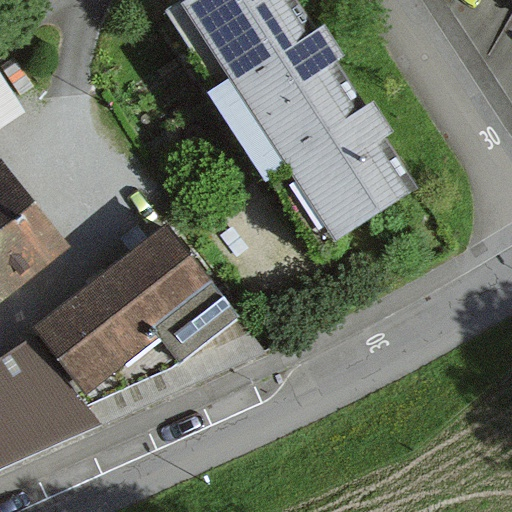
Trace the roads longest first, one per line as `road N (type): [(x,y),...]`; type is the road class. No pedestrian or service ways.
road 1 (residential): [(63,511),(278,413),(511,283)]
road 2 (residential): [(511,176),(392,0)]
